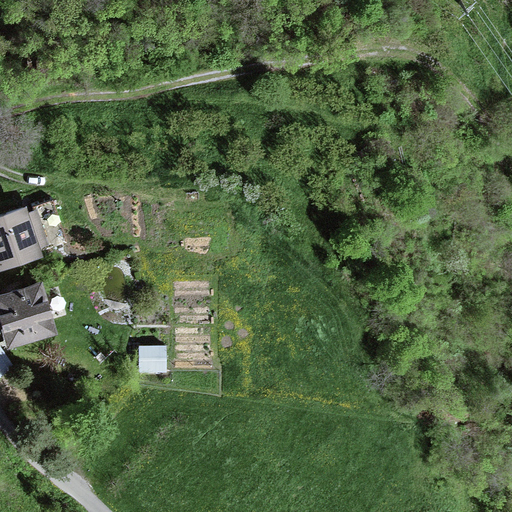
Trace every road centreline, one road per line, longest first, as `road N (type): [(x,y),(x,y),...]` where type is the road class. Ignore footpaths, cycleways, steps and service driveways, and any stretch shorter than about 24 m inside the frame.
road 1 (track): [(511,210),(472,100),(416,55),(383,50),(0,111)]
road 2 (unclassified): [(0,419),(101,511)]
